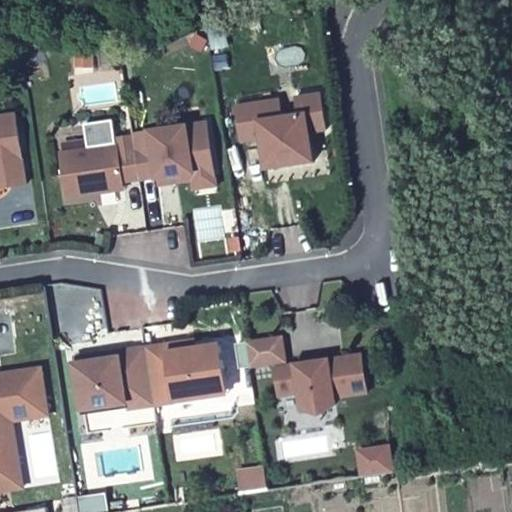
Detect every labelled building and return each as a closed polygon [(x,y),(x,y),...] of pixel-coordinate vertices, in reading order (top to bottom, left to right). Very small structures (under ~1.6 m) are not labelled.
[(92,49),(78,49),(78,64),(93,63),(92,49)] [(275,97),(230,103),(235,137),(256,135),(260,165),(308,158),(304,128),(322,125),(317,91),(291,94),(293,112),(278,114),(275,97)] [(14,104),(0,105),(0,177),(23,175),(14,104)] [(203,117),(129,127),(135,172),(152,169),(152,170),(210,163),(203,117)] [(109,175),(118,174),(135,172),(129,127),(112,129),(113,137),(56,144),(62,189),(110,183),(109,175)] [(153,177),(188,172),(190,181),(211,178),(210,163),(152,170),(153,177)] [(109,175),(110,183),(119,182),(118,174),(109,175)] [(234,236),(224,238),(226,248),(236,247),(234,236)] [(242,361),(279,357),(276,332),(239,337),(242,361)] [(190,341),(189,334),(162,337),(163,345),(190,341)] [(162,337),(139,340),(147,396),(170,392),(169,386),(210,379),(208,361),(217,360),(214,338),(190,341),(163,345),(162,337)] [(139,340),(112,344),(112,349),(68,355),(74,400),(119,394),(120,400),(147,396),(139,340)] [(112,344),(67,349),(68,355),(112,349),(112,344)] [(268,363),(272,391),(292,388),(294,404),(312,408),(328,400),(327,393),(360,389),(355,351),(268,363)] [(0,464),(7,464),(0,415),(0,411),(6,411),(42,406),(36,359),(0,363),(0,464)] [(210,379),(169,386),(170,392),(221,385),(217,360),(208,361),(210,379)] [(0,464),(0,479),(15,477),(6,411),(0,411),(0,415),(7,464),(0,464)] [(380,441),(362,444),(366,469),(384,467),(380,441)] [(121,444),(108,472),(127,480),(136,458),(125,454),(128,446),(121,444)] [(362,444),(348,446),(352,471),(366,469),(362,444)] [(256,464),(231,467),(234,490),(259,486),(256,464)]
